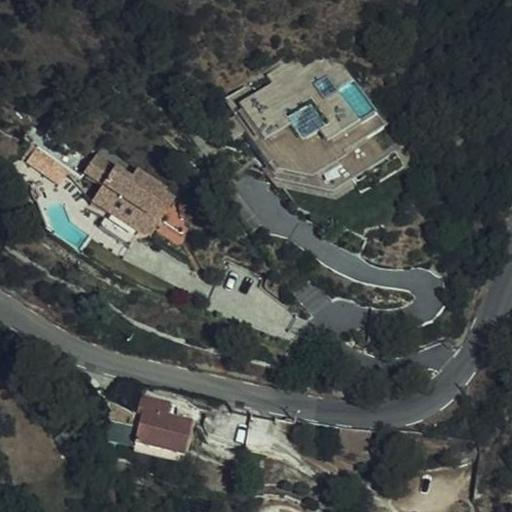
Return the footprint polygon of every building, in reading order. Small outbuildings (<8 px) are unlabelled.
[(248,144),(260,161),(268,154),(273,160),(302,164),(333,142),(329,138),(353,120),(335,95),(350,84),(329,57),(315,53),(310,48),(290,62),(281,50),(251,72),(260,83),(231,103),(241,117),(230,125),(243,142),(248,138),(250,142),(248,144)] [(156,83),(192,96),(199,78),(190,75),(193,67),(185,64),(181,72),(163,64),(156,83)] [(178,146),(185,133),(159,118),(152,132),(178,146)] [(329,138),(333,142),(357,125),(353,120),(329,138)] [(31,131),(22,126),(11,144),(19,149),(31,131)] [(59,174),(24,152),(15,167),(26,173),(37,172),(51,180),(59,174)] [(145,232),(156,213),(146,208),(157,188),(126,170),(121,177),(84,157),(73,177),(91,187),(81,205),(99,215),(93,227),(122,245),(129,232),(135,235),(145,232)] [(146,208),(156,213),(167,193),(157,188),(146,208)] [(140,405),(143,406),(169,413),(172,401),(172,400),(162,397),(144,393),(143,396),(140,405)] [(143,406),(141,413),(134,444),(159,450),(183,458),(193,419),(169,413),(143,406)] [(278,412),(252,406),(248,430),(275,435),(278,412)]
